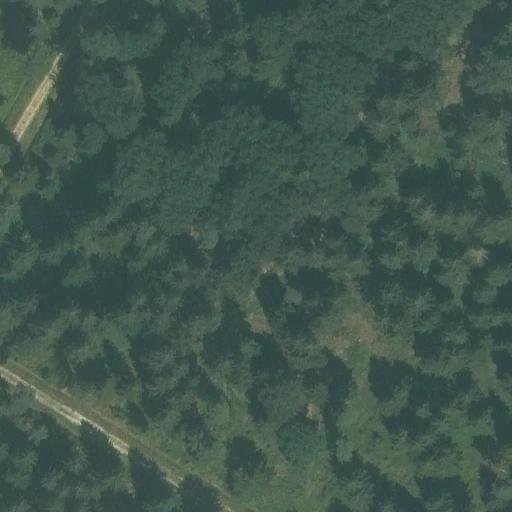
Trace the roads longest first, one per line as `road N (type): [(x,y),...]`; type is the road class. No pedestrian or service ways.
road 1 (track): [(231,511),(0,369)]
road 2 (track): [(0,168),(98,0)]
